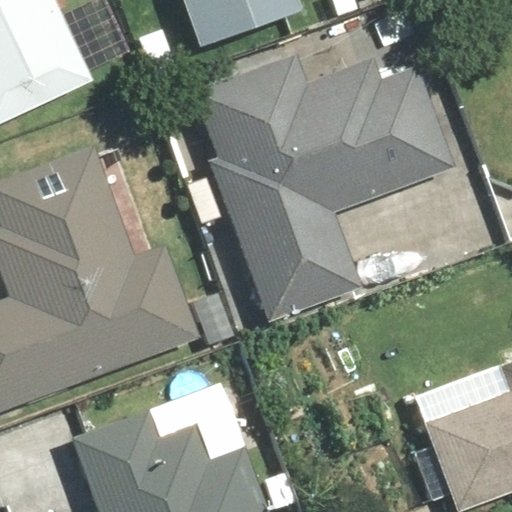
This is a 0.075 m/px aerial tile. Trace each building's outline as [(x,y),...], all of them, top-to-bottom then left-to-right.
[(45,0),(0,0),(0,119),(83,81),(45,0)] [(171,0),(190,54),(299,16),(293,0),(171,0)] [(328,217),(449,167),(407,67),(376,80),(366,56),(305,81),(294,55),(179,103),(209,174),(176,188),(196,235),(216,226),(260,331),(359,290),(328,217)] [(97,155),(0,185),(0,294),(2,302),(0,302),(0,410),(230,339),(217,297),(182,308),(162,246),(128,257),(97,155)] [(442,511),(455,511),(511,491),(511,363),(490,372),(492,379),(419,406),(424,420),(411,425),(442,511)] [(89,511),(261,511),(216,391),(66,448),(89,511)]
